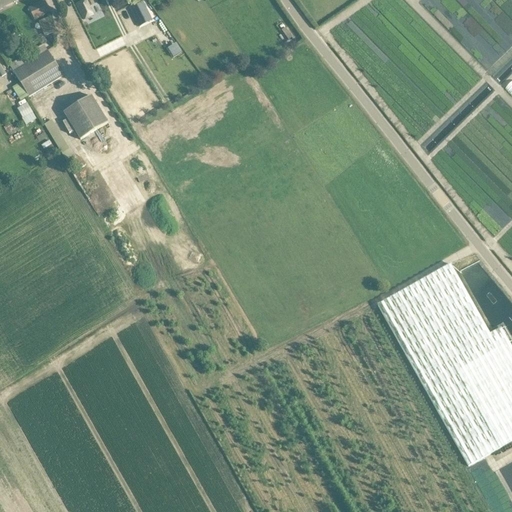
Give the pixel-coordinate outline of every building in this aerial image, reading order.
[(0,0),(0,8),(12,2),(11,0),(0,0)] [(28,8),(34,21),(51,13),(45,0),(28,8)] [(76,5),(84,20),(93,16),(85,0),(76,5)] [(152,21),(142,2),(129,9),(139,28),(152,21)] [(106,41),(113,52),(124,45),(117,35),(106,41)] [(9,66),(29,98),(63,77),(43,45),(9,66)] [(63,113),(79,140),(108,123),(92,96),(63,113)] [(61,150),(68,145),(52,120),(45,124),(61,150)] [(378,306),(468,466),(511,441),(511,347),(501,328),(490,335),(451,265),(378,306)]
